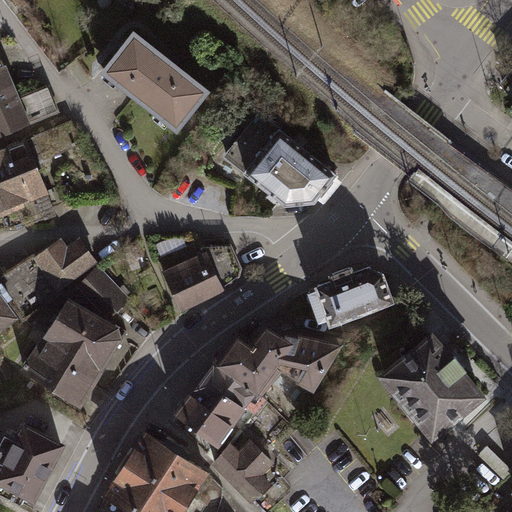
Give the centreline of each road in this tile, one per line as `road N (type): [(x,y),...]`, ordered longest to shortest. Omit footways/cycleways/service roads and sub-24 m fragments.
road 1 (tertiary): [(72,511),(118,424),(192,338),(318,244)]
road 2 (residential): [(318,244),(152,215),(0,240)]
road 3 (residential): [(356,206),(511,355)]
road 4 (tertiary): [(356,206),(443,93)]
